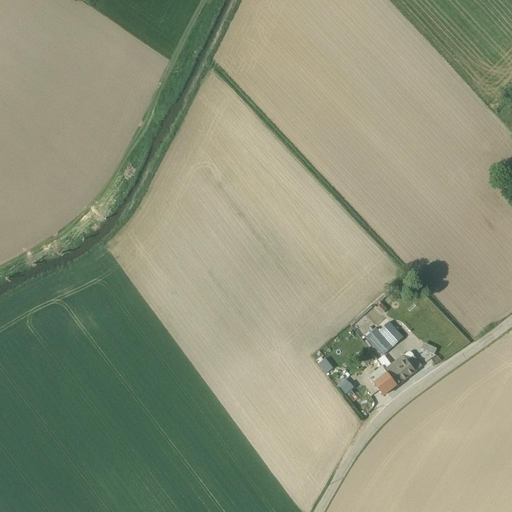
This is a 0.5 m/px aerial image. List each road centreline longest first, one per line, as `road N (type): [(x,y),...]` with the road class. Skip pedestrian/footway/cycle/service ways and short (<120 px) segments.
road 1 (track): [(0,274),(96,227),(211,0)]
road 2 (unclassified): [(511,321),(381,419),(320,511)]
